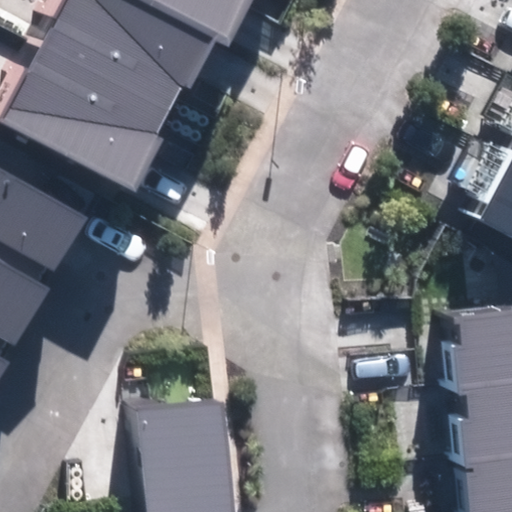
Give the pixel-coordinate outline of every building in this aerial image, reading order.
[(61,0),(0,122),(0,123),(135,191),(163,136),(156,132),(180,85),(190,90),(215,40),(229,47),(252,0),(61,0)] [(511,155),(477,217),(511,236),(511,155)] [(0,372),(88,218),(0,168),(0,372)] [(456,420),(465,511),(511,511),(511,308),(463,314),(466,343),(450,345),(455,393),(466,392),(469,419),(456,420)] [(133,407),(145,511),(237,511),(224,397),(133,407)]
